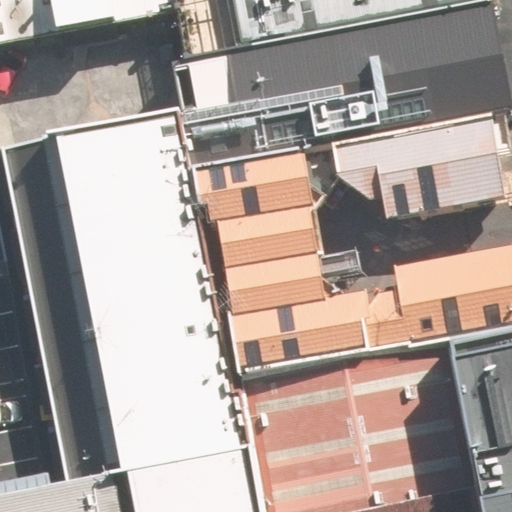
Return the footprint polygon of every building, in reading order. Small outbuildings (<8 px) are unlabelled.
[(0,0),(0,46),(170,14),(167,0),(0,0)] [(487,0),(167,0),(170,14),(180,70),(233,60),(490,13),(487,0)] [(509,117),(490,13),(233,60),(243,111),(183,122),(192,175),(336,149),(494,120),(509,117)] [(336,149),(342,183),(369,204),(385,201),(389,223),(508,202),(494,120),(336,149)] [(183,122),(182,121),(63,142),(125,479),(253,456),(241,386),(232,388),(200,214),(192,175),(183,122)] [(312,215),(342,183),(336,149),(192,175),(200,214),(220,228),(230,280),(320,265),(312,215)] [(399,291),(370,296),(382,360),(454,347),(511,336),(511,254),(396,275),(399,291)] [(320,265),(230,280),(247,385),(382,360),(370,296),(327,303),(320,265)] [(511,511),(511,336),(454,347),(485,511),(511,511)] [(263,511),(485,511),(454,347),(382,360),(247,385),(241,386),(253,456),(263,511)] [(0,500),(0,511),(263,511),(253,456),(125,479),(0,500)]
